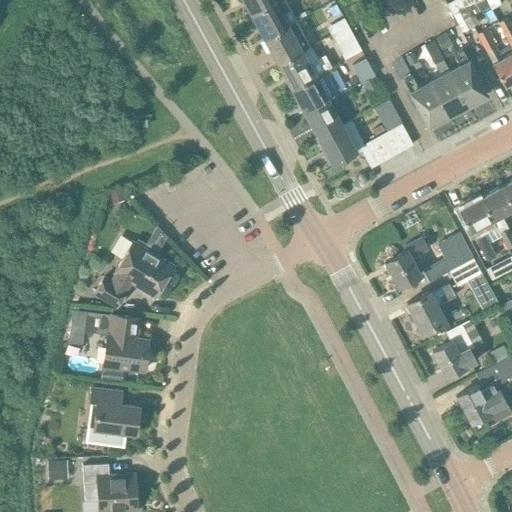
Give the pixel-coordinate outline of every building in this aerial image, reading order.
[(242,0),(251,14),(276,0),(242,0)] [(264,39),(297,21),(285,0),(276,0),(251,14),(264,39)] [(460,0),(453,0),(446,4),(452,14),(464,8),(460,0)] [(498,0),(486,0),(491,9),(501,4),(498,0)] [(466,6),(464,8),(452,14),(462,32),(476,24),(466,6)] [(331,25),(335,32),(348,25),(344,18),(331,25)] [(511,26),(507,18),(498,22),(511,50),(511,26)] [(264,39),(278,64),(310,46),(297,21),(264,39)] [(345,51),(358,44),(348,25),(335,32),(345,51)] [(504,85),(511,80),(511,51),(501,58),(485,29),(476,33),(504,85)] [(445,32),(435,38),(442,50),(452,45),(445,32)] [(331,36),(322,40),(325,45),(334,41),(331,36)] [(278,64),(291,88),(323,71),(331,66),(324,55),(316,59),(310,46),(278,64)] [(449,71),(467,105),(486,94),(462,49),(453,53),(460,65),(449,71)] [(413,52),(405,57),(410,66),(418,61),(413,52)] [(365,58),(352,65),(361,82),(374,75),(365,58)] [(449,71),(443,59),(434,63),(441,75),(429,81),(448,115),(467,105),(449,71)] [(323,71),(291,88),(305,113),(329,100),(328,99),(336,95),(330,85),(323,71)] [(374,75),(361,82),(366,91),(379,84),(374,75)] [(448,115),(429,81),(418,87),(412,75),(403,80),(428,126),(448,115)] [(388,99),(377,105),(383,117),(395,110),(388,99)] [(329,100),(305,113),(318,138),(350,120),(343,107),(335,111),(329,100)] [(371,167),(381,161),(370,140),(364,144),(350,120),(318,138),(332,163),(356,150),(356,149),(360,147),(371,167)] [(401,123),(391,129),(402,150),(413,144),(401,123)] [(392,156),(402,150),(391,129),(380,135),(392,156)] [(380,135),(370,140),(381,161),(392,156),(380,135)] [(511,180),(502,186),(511,204),(511,180)] [(511,204),(502,186),(480,197),(496,227),(501,237),(500,237),(507,250),(511,246),(511,234),(501,214),(511,208),(511,204)] [(120,187),(110,191),(113,204),(124,201),(120,187)] [(496,227),(480,197),(459,209),(468,227),(471,231),(487,260),(496,255),(484,233),(496,227)] [(459,233),(450,237),(464,263),(472,258),(459,233)] [(411,257),(427,248),(420,237),(404,246),(406,250),(384,262),(398,287),(421,274),(411,257)] [(94,291),(117,305),(126,290),(125,289),(130,280),(155,295),(173,265),(132,241),(114,271),(117,272),(111,281),(103,276),(94,291)] [(489,278),(511,266),(511,258),(509,253),(483,265),(489,278)] [(430,281),(449,271),(452,269),(446,258),(424,269),(430,281)] [(452,269),(449,271),(457,286),(480,273),(472,258),(464,263),(452,269)] [(430,290),(424,293),(407,303),(422,333),(446,320),(437,305),(455,296),(449,283),(431,293),(430,290)] [(75,303),(84,305),(85,295),(77,294),(75,303)] [(511,304),(510,300),(500,305),(502,310),(505,316),(511,328),(511,304)] [(72,312),(67,342),(82,344),(84,331),(86,310),(73,308),(72,308),(72,312)] [(102,364),(124,367),(144,370),(148,339),(136,337),(139,317),(111,314),(108,333),(106,333),(102,364)] [(446,376),(464,367),(476,360),(469,348),(482,342),(469,318),(444,331),(450,341),(432,351),(446,376)] [(511,354),(476,373),(482,383),(478,385),(477,384),(456,396),(470,422),(491,411),(496,420),(511,412),(495,383),(506,377),(509,383),(511,381),(511,354)] [(102,368),(100,379),(122,382),(123,371),(102,368)] [(91,401),(86,441),(126,446),(128,433),(135,434),(139,406),(119,404),(121,392),(92,388),(90,401),(91,401)] [(48,461),(49,472),(50,480),(68,479),(67,460),(48,461)] [(111,511),(117,511),(116,511),(136,511),(134,473),(109,475),(108,463),(82,464),(84,500),(98,500),(98,511),(111,511)]
